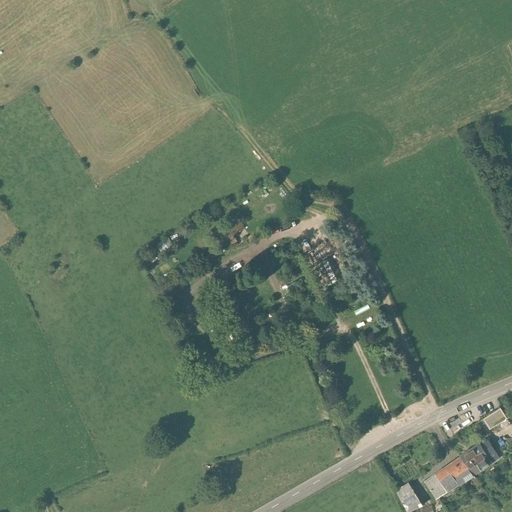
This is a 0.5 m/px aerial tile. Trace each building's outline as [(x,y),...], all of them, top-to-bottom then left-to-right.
[(302,245),(324,245),(324,232),(302,233),(302,245)] [(221,262),(226,273),(248,264),(244,253),(221,262)] [(508,419),(500,403),(479,414),(487,429),(508,419)] [(511,426),(499,433),(503,441),(511,436),(511,426)] [(480,430),(449,450),(462,468),(492,449),(480,430)] [(433,487),(462,468),(449,450),(421,469),(433,487)] [(414,464),(398,473),(414,504),(430,496),(414,464)]
